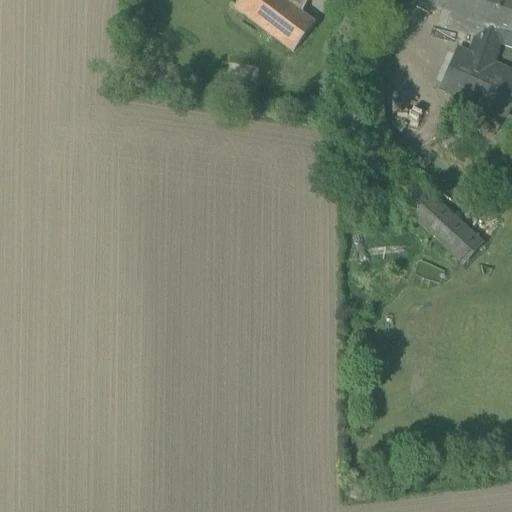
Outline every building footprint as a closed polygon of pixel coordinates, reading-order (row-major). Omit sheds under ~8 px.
[(240,0),(234,9),(293,55),(316,23),(300,12),(307,0),(240,0)] [(500,30),(511,33),(511,0),(413,0),(454,14),(449,28),(477,37),(472,53),(490,59),(500,30)] [(383,35),(350,34),(350,176),(382,176),(383,35)] [(511,87),(511,79),(461,56),(447,86),(501,111),(511,87)] [(389,199),(462,265),(483,242),(410,176),(389,199)] [(366,193),(349,194),(350,218),(367,217),(366,193)]
